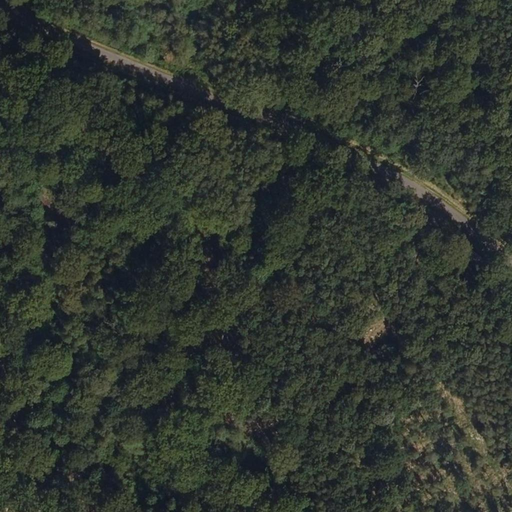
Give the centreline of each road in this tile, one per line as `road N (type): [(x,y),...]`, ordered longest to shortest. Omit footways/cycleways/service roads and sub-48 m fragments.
road 1 (track): [(442,0),(275,137),(5,511)]
road 2 (unclassified): [(511,276),(432,205),(23,28),(0,9)]
road 3 (track): [(0,380),(22,511)]
